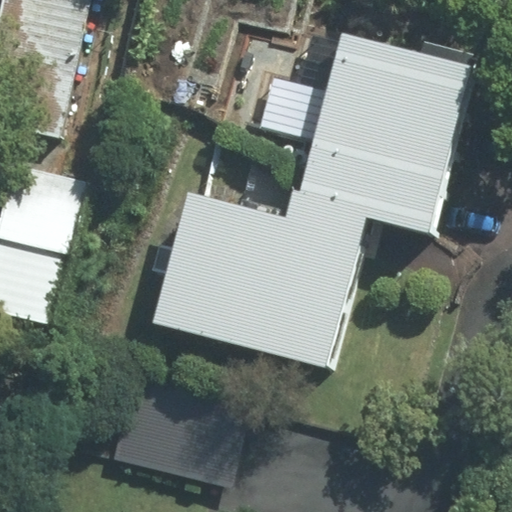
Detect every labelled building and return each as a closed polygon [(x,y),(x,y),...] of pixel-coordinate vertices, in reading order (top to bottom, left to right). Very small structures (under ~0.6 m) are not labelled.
[(109,0),(5,0),(0,23),(0,101),(83,120),(109,0)] [(327,385),(373,231),(435,250),(487,75),(324,27),(304,94),(337,104),(301,224),(201,194),(159,335),(327,385)] [(97,183),(22,165),(0,255),(0,322),(59,337),(97,183)] [(253,436),(130,403),(114,462),(238,495),(253,436)] [(0,458),(10,414),(0,412),(0,458)]
